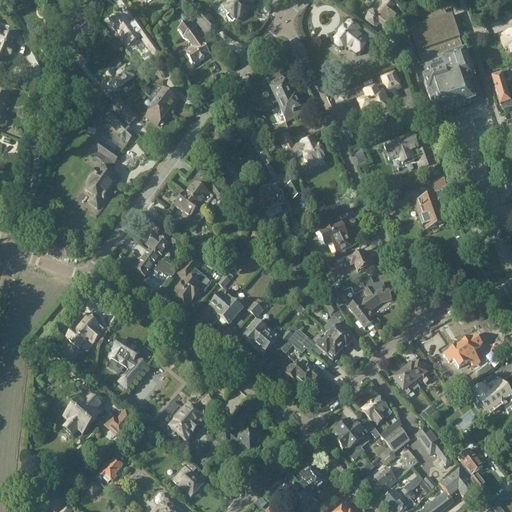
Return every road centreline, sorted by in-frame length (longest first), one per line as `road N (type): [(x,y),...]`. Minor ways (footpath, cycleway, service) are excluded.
road 1 (residential): [(425,319),(285,21)]
road 2 (residential): [(83,277),(285,21)]
road 3 (residential): [(305,432),(83,277)]
road 4 (residential): [(13,253),(83,0)]
road 5 (residential): [(305,432),(425,319)]
road 6 (residential): [(511,156),(463,0)]
road 7 (unknown): [(83,277),(42,344),(103,400)]
